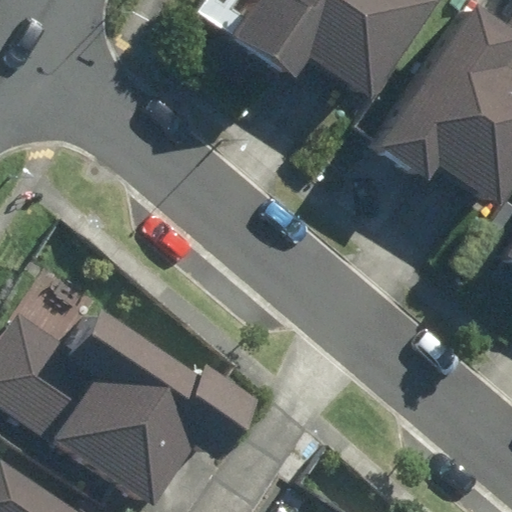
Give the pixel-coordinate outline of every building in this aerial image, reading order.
[(234,0),(216,28),(332,103),(398,0),(234,0)] [(456,0),(351,163),(467,238),(511,168),(511,32),(461,0),(456,0)] [(511,203),(470,267),(511,294),(511,203)] [(60,269),(0,361),(0,390),(162,495),(235,382),(60,269)] [(91,511),(0,452),(0,511),(91,511)]
